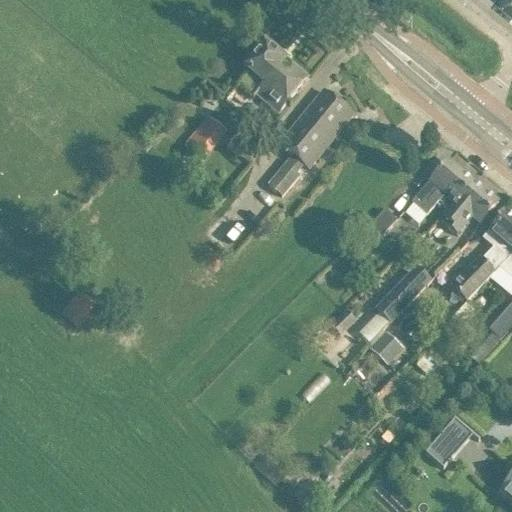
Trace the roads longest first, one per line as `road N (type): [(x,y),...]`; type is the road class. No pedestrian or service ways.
road 1 (tertiary): [(366,27),(401,69),(463,120)]
road 2 (tertiary): [(475,106),(366,27)]
